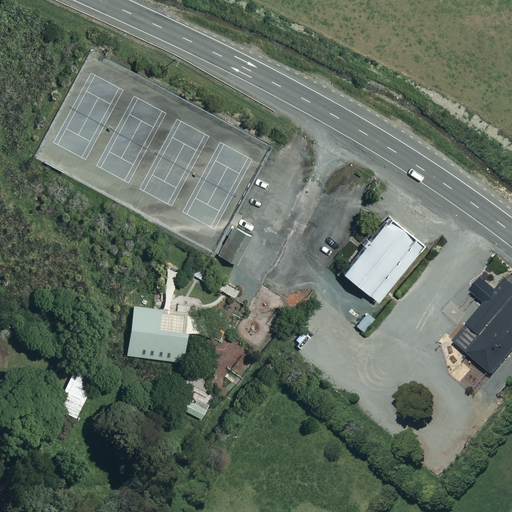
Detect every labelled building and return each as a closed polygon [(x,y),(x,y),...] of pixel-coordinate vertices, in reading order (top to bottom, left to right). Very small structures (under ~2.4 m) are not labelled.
[(425,242),(387,213),(337,276),(375,306),(425,242)] [(250,237),(232,228),(218,255),(235,264),(250,237)] [(511,353),(511,287),(508,284),(454,349),(491,379),(511,353)] [(134,303),(124,355),(176,365),(186,312),(134,303)] [(93,376),(73,367),(54,408),(75,417),(93,376)] [(199,381),(188,377),(177,408),(202,417),(212,391),(198,386),(199,381)]
